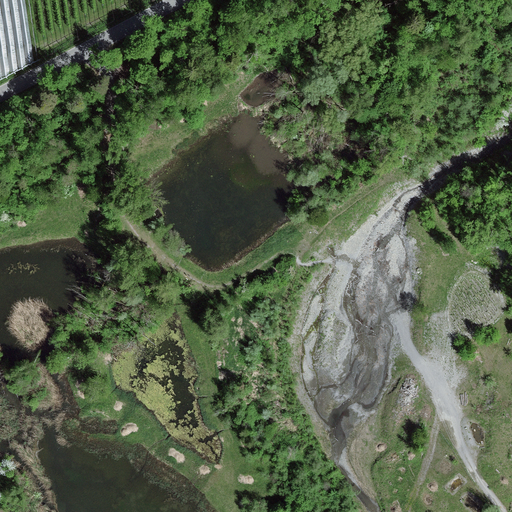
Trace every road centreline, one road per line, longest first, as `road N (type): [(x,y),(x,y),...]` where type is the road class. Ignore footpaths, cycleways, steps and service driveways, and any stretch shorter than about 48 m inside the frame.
road 1 (track): [(501,511),(399,332)]
road 2 (unclassified): [(0,88),(179,0)]
